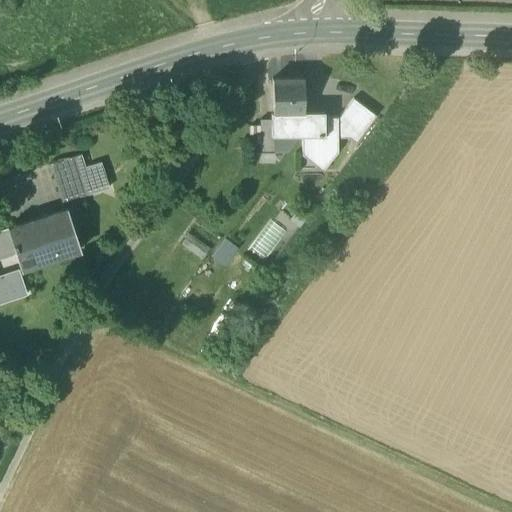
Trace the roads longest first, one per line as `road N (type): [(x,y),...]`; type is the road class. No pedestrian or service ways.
road 1 (track): [(0,492),(83,316),(248,73),(259,39)]
road 2 (track): [(83,316),(506,511)]
road 3 (secondary): [(310,32),(225,47),(0,121)]
road 4 (secondary): [(511,38),(310,32)]
